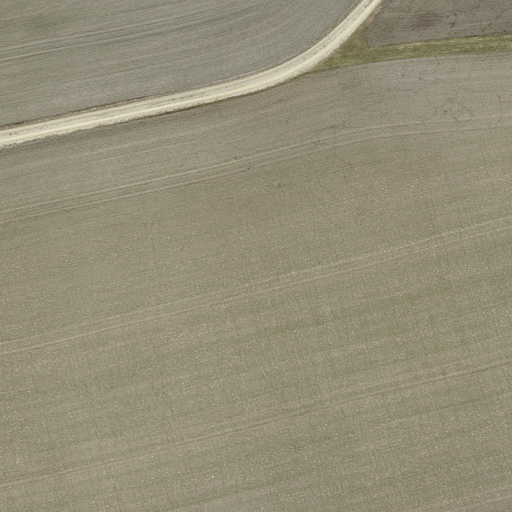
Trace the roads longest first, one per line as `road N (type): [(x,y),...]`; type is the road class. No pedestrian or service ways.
road 1 (track): [(0,136),(289,71),(376,0)]
road 2 (track): [(321,52),(511,37)]
